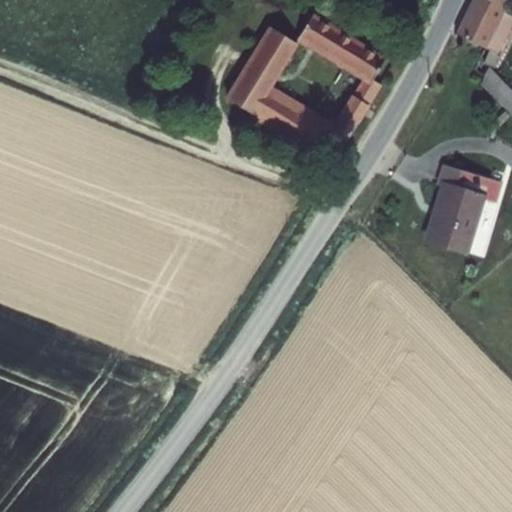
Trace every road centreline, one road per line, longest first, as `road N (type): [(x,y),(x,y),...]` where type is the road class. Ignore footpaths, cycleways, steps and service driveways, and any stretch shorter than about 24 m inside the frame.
road 1 (residential): [(450,0),(403,98),(273,304),(121,511)]
road 2 (track): [(333,209),(0,80)]
